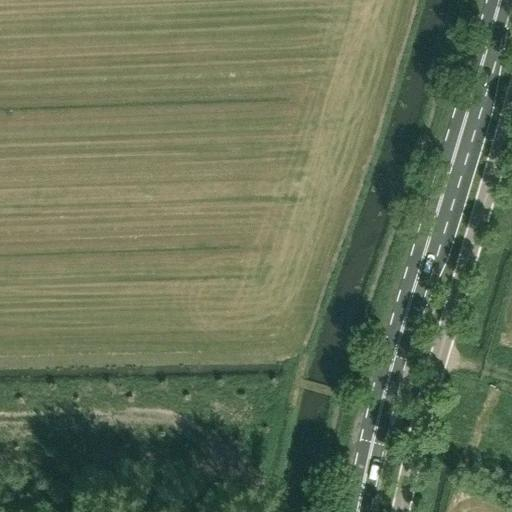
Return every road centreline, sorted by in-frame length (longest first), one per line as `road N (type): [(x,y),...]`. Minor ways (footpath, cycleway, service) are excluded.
road 1 (primary): [(357,511),(495,0)]
road 2 (unclassified): [(396,511),(511,96)]
